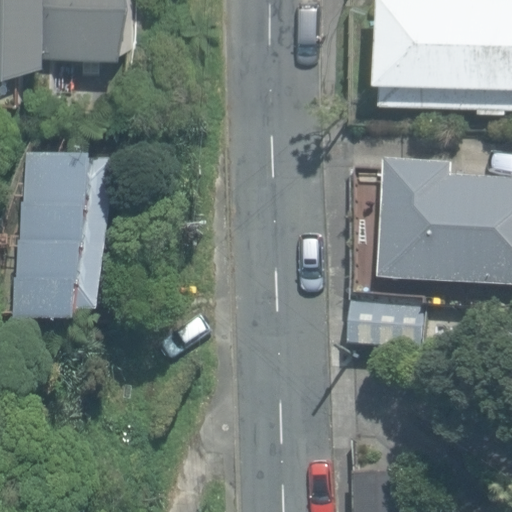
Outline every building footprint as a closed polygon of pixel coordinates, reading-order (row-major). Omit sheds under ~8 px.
[(0,0),(0,61),(62,61),(62,48),(131,47),(129,0),(0,0)] [(511,0),(391,0),(388,98),(511,102),(511,0)] [(16,320),(87,326),(88,313),(108,315),(121,164),(30,156),(16,320)] [(511,175),(387,172),(384,287),(511,290),(511,175)] [(426,304),(360,300),(357,349),(424,352),(426,304)] [(360,475),(360,511),(413,511),(413,474),(360,475)]
